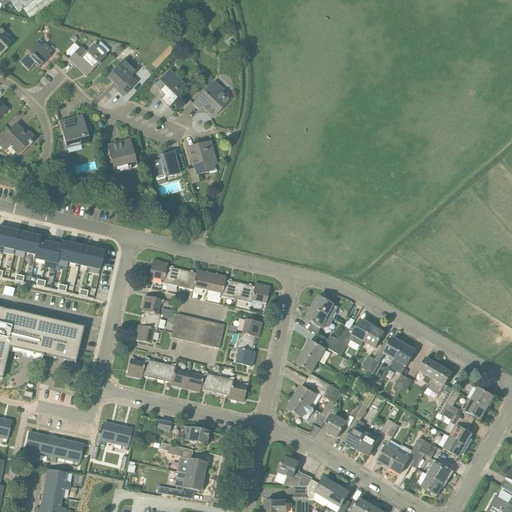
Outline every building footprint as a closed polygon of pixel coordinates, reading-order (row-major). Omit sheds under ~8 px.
[(55,2),(53,0),(12,0),(9,2),(17,13),(23,10),(30,20),(55,2)] [(0,29),(0,57),(11,46),(5,41),(8,38),(0,29)] [(44,45),(41,49),(36,43),(25,55),(26,56),(19,63),(29,72),(35,65),(39,69),(50,58),(48,56),(52,52),(44,45)] [(81,48),(69,60),(77,69),(86,77),(105,57),(96,48),(94,46),(86,54),(81,48)] [(136,83),(131,78),(138,70),(126,59),(108,78),(120,89),(118,91),(123,96),(136,83)] [(181,94),(180,92),(185,87),(169,72),(155,87),(164,96),(161,100),(168,107),(181,94)] [(214,79),(210,76),(204,82),(207,86),(214,79)] [(214,83),(193,104),(200,110),(202,107),(213,118),(231,99),(214,83)] [(67,120),(59,122),(65,145),(79,142),(80,146),(89,143),(82,116),(71,119),(67,120)] [(0,141),(0,146),(5,152),(11,146),(19,154),(28,144),(30,146),(32,144),(31,144),(36,139),(28,132),(24,136),(20,132),(21,130),(16,125),(0,141)] [(138,169),(133,153),(131,154),(129,145),(119,147),(118,143),(107,146),(111,164),(114,163),(116,171),(128,168),(128,172),(138,169)] [(215,164),(211,148),(209,149),(207,144),(190,148),(197,175),(209,172),(207,166),(215,164)] [(159,161),(152,163),(156,175),(157,178),(157,181),(164,179),(176,175),(180,174),(179,170),(176,157),(174,153),(163,156),(158,157),(159,161)] [(189,192),(182,196),(186,204),(193,200),(189,192)] [(0,224),(0,245),(6,247),(10,227),(0,224)] [(10,227),(6,247),(16,250),(21,230),(10,227)] [(21,230),(16,250),(26,252),(31,232),(21,230)] [(31,232),(26,252),(37,255),(42,235),(31,232)] [(41,239),(37,259),(46,262),(51,242),(41,239)] [(62,245),(58,261),(69,263),(73,243),(62,240),(62,245)] [(51,242),(46,262),(58,264),(58,261),(62,245),(51,242)] [(73,243),(69,263),(79,265),(84,246),(73,243)] [(84,246),(79,265),(89,268),(94,248),(84,246)] [(94,248),(89,268),(101,271),(105,251),(94,248)] [(149,278),(163,281),(167,265),(153,261),(149,278)] [(163,284),(178,287),(181,271),(167,268),(168,265),(167,265),(163,281),(163,284)] [(193,291),(193,288),(197,271),(196,271),(196,274),(181,271),(178,287),(193,291)] [(193,288),(208,291),(211,275),(197,271),(193,288)] [(208,291),(222,294),(226,278),(211,275),(208,291)] [(221,297),(236,301),(240,284),(225,281),(226,278),(222,294),(221,297)] [(240,284),(236,301),(251,304),(252,301),(255,285),(255,284),(254,287),(240,284)] [(270,288),(255,285),(252,301),(266,304),(270,288)] [(3,295),(12,297),(14,289),(4,287),(3,295)] [(141,312),(144,313),(160,316),(161,316),(158,315),(161,301),(145,297),(141,312)] [(318,297),(312,309),(333,320),(336,314),(335,313),(338,308),(318,297)] [(0,303),(0,373),(7,343),(79,359),(86,323),(0,303)] [(333,320),(312,309),(306,320),(321,328),(323,329),(329,327),(333,320)] [(144,313),(141,327),(157,330),(160,316),(144,313)] [(174,327),(180,328),(183,316),(177,315),(176,319),(174,325),(174,327)] [(186,329),(189,318),(183,316),(180,328),(186,329)] [(189,318),(186,329),(192,331),(195,319),(189,318)] [(201,321),(195,319),(192,331),(198,332),(201,321)] [(239,334),(255,338),(258,339),(261,324),(245,320),(242,334),(239,334)] [(204,334),(207,322),(201,321),(198,332),(204,334)] [(351,339),(346,336),(343,342),(347,345),(349,341),(355,344),(360,347),(364,342),(372,327),(361,321),(351,339)] [(207,322),(204,334),(210,335),(213,324),(207,322)] [(216,336),(219,325),(213,324),(210,335),(216,336)] [(216,336),(222,338),(224,326),(219,325),(216,336)] [(157,330),(141,327),(138,326),(134,341),(151,345),(154,330),(157,331),(157,330)] [(177,340),(180,328),(174,327),(171,338),(177,340)] [(346,336),(350,330),(344,327),(337,340),(342,343),(343,342),(346,336)] [(384,334),(372,327),(364,342),(375,349),(384,334)] [(180,328),(177,340),(183,341),(186,329),(180,328)] [(189,343),(192,331),(186,329),(183,341),(189,343)] [(195,344),(198,332),(192,331),(189,343),(195,344)] [(198,332),(195,344),(201,345),(204,334),(198,332)] [(207,347),(210,335),(204,334),(201,345),(207,347)] [(239,334),(236,348),(252,352),(255,338),(239,334)] [(214,348),(216,336),(210,335),(207,347),(214,348)] [(222,338),(216,336),(214,348),(219,349),(222,338)] [(337,340),(330,336),(327,342),(339,348),(342,343),(337,340)] [(384,354),(394,360),(395,360),(404,345),(392,339),(384,354)] [(310,342),(303,353),(318,362),(325,350),(310,342)] [(339,348),(327,342),(324,347),(336,354),(339,348)] [(395,360),(394,360),(391,365),(404,372),(415,352),(404,345),(395,360)] [(252,352),(236,348),(235,349),(238,350),(235,364),(251,368),(255,353),(252,352)] [(318,362),(303,353),(297,364),(312,373),(318,362)] [(367,372),(374,360),(369,357),(362,369),(367,372)] [(423,382),(428,385),(439,366),(426,359),(419,372),(426,376),(423,382)] [(141,380),(142,377),(146,360),(145,360),(144,363),(130,360),(126,376),(141,380)] [(142,377),(156,380),(160,364),(146,360),(142,377)] [(380,363),(374,360),(367,372),(373,375),(380,363)] [(156,380),(171,384),(174,367),(160,364),(156,380)] [(439,366),(428,385),(441,392),(452,374),(439,366)] [(170,386),(185,390),(189,373),(174,370),(175,367),(174,367),(171,384),(170,386)] [(200,393),(200,390),(204,374),(203,377),(189,373),(185,390),(200,393)] [(200,390),(215,394),(219,377),(204,374),(200,390)] [(399,391),(407,378),(401,375),(394,387),(399,391)] [(215,394),(229,397),(233,381),(219,377),(215,394)] [(412,382),(407,378),(399,391),(405,394),(412,382)] [(233,381),(229,397),(228,400),(243,403),(247,387),(233,384),(233,381)] [(300,387),(294,398),(313,410),(316,404),(312,402),(315,396),(300,387)] [(330,387),(327,392),(338,399),(342,393),(330,387)] [(455,391),(449,388),(435,411),(441,415),(444,409),(447,404),(455,391)] [(478,389),(472,401),(487,409),(493,398),(478,389)] [(453,407),(460,394),(455,391),(447,404),(453,407)] [(330,401),(335,404),(338,399),(327,392),(323,397),(330,401)] [(361,420),(368,408),(375,395),(370,392),(366,399),(362,405),(355,417),(361,420)] [(357,402),(362,405),(366,399),(363,397),(361,396),(357,402)] [(313,410),(294,398),(287,410),(302,418),(305,413),(311,416),(314,410),(313,410)] [(327,418),(335,404),(330,401),(322,415),(327,418)] [(487,409),(472,401),(465,412),(468,413),(480,420),(487,409)] [(355,417),(362,405),(357,402),(350,414),(355,417)] [(455,416),(459,410),(453,407),(447,404),(444,409),(455,416)] [(456,427),(459,428),(463,420),(455,416),(444,409),(441,415),(452,421),(450,424),(456,427)] [(334,417),(326,432),(337,439),(346,424),(334,417)] [(0,419),(0,437),(7,439),(11,423),(0,419)] [(387,435),(394,423),(388,420),(381,432),(387,435)] [(171,424),(158,421),(156,430),(169,433),(171,424)] [(357,450),(366,435),(360,432),(364,425),(359,422),(346,444),(357,450)] [(392,439),(399,427),(394,423),(387,435),(392,439)] [(100,441),(114,444),(118,427),(104,424),(100,441)] [(118,427),(114,444),(128,447),(131,430),(118,427)] [(209,432),(186,427),(183,441),(206,446),(209,432)] [(472,435),(459,428),(456,427),(450,438),(468,448),(472,441),(470,439),(472,435)] [(366,435),(357,450),(369,457),(380,438),(368,431),(366,435)] [(25,450),(39,453),(42,437),(29,433),(25,450)] [(39,453),(52,457),(56,440),(42,437),(39,453)] [(468,448),(450,438),(443,449),(459,458),(461,455),(464,456),(468,448)] [(425,442),(420,439),(412,452),(410,456),(415,459),(418,453),(419,453),(422,447),(425,442)] [(52,457),(66,460),(69,443),(56,440),(52,457)] [(437,449),(425,442),(422,447),(434,454),(437,449)] [(69,443),(66,460),(79,463),(83,446),(69,443)] [(179,473),(186,475),(203,478),(206,464),(189,460),(181,459),(183,449),(161,444),(159,450),(167,452),(167,455),(181,458),(178,473),(179,473)] [(408,459),(410,456),(412,452),(403,447),(401,446),(397,453),(389,468),(400,475),(409,460),(408,459)] [(377,462),(389,468),(397,453),(386,447),(382,453),(377,462)] [(431,460),(434,454),(422,447),(419,453),(424,456),(431,460)] [(416,469),(424,456),(419,453),(418,453),(415,459),(411,466),(416,469)] [(298,487),(308,488),(312,480),(311,480),(312,479),(303,475),(301,479),(294,476),(299,464),(284,458),(278,472),(287,476),(283,487),(298,487)] [(435,465),(428,476),(443,485),(450,474),(435,465)] [(47,470),(45,483),(69,487),(70,484),(64,483),(66,474),(47,470)] [(186,475),(179,473),(178,479),(176,478),(174,487),(176,487),(175,490),(182,492),(183,489),(200,492),(203,478),(186,475)] [(443,485),(428,476),(422,488),(437,496),(443,485)] [(314,493),(328,501),(337,486),(324,478),(320,485),(312,480),(308,488),(308,489),(307,495),(307,502),(308,502),(308,506),(313,506),(314,501),(314,493)] [(45,483),(43,495),(61,499),(63,490),(69,491),(69,487),(45,483)] [(337,486),(328,501),(340,508),(337,511),(344,511),(350,503),(345,500),(349,493),(337,486)] [(175,490),(157,487),(156,493),(181,498),(182,492),(175,490)] [(43,495),(40,508),(61,511),(64,511),(65,509),(60,508),(61,499),(43,495)] [(299,502),(299,507),(308,507),(308,506),(308,502),(307,502),(307,495),(292,495),(292,501),(299,502)] [(486,511),(511,511),(511,506),(495,496),(486,511)] [(352,511),(368,511),(372,506),(360,499),(352,511)] [(285,511),(286,502),(280,502),(265,502),(264,511),(285,511)]
